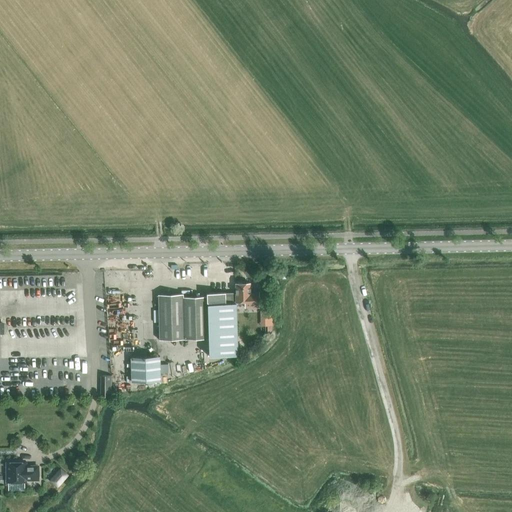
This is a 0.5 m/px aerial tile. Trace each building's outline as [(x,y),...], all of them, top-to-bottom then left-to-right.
[(159,340),(208,339),(208,357),(238,356),(237,338),(236,303),(245,302),(245,308),(259,308),(258,291),(250,292),(250,283),(235,284),(235,293),(207,294),(207,297),(183,297),(183,294),(158,295),(159,340)] [(263,323),(272,323),(272,311),(263,311),(263,323)] [(145,357),(131,357),(131,382),(160,381),(160,375),(146,376),(145,357)] [(160,364),(160,373),(168,373),(168,364),(160,364)] [(103,375),(103,397),(111,397),(111,375),(103,375)] [(21,467),(21,462),(7,462),(7,482),(25,482),(25,480),(38,479),(38,467),(21,467)] [(60,470),(49,481),(57,488),(68,477),(60,470)]
